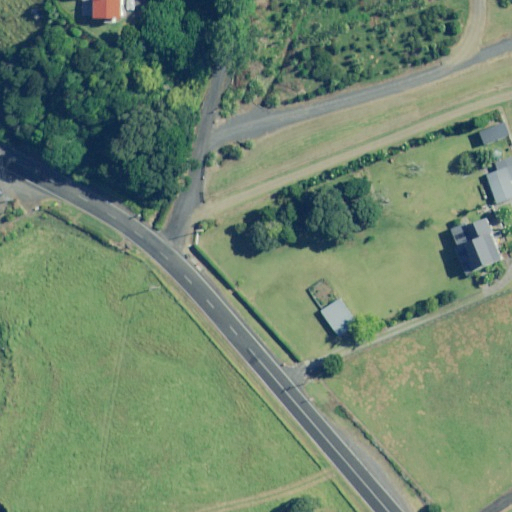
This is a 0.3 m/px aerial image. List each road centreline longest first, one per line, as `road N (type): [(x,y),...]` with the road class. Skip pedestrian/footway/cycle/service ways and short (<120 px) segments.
road 1 (tertiary): [(0,154),(159,248),(389,511)]
road 2 (track): [(511,94),(178,220)]
